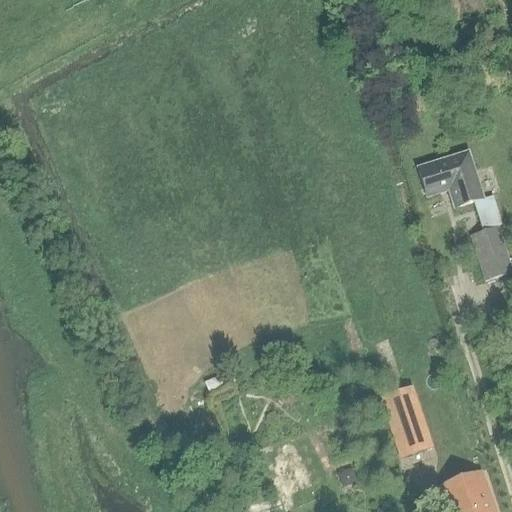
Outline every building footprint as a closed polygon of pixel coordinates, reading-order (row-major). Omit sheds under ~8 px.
[(468,152),(415,169),(425,201),(447,194),(453,211),(473,205),(482,233),(494,230),(468,152)] [(482,233),(469,237),(484,283),(511,274),(511,271),(498,228),(494,230),(482,233)] [(200,398),(229,387),(225,375),(195,387),(200,398)] [(406,391),(380,400),(401,461),(427,452),(406,391)] [(492,511),(482,485),(463,492),(465,498),(440,507),(442,511),(492,511)]
